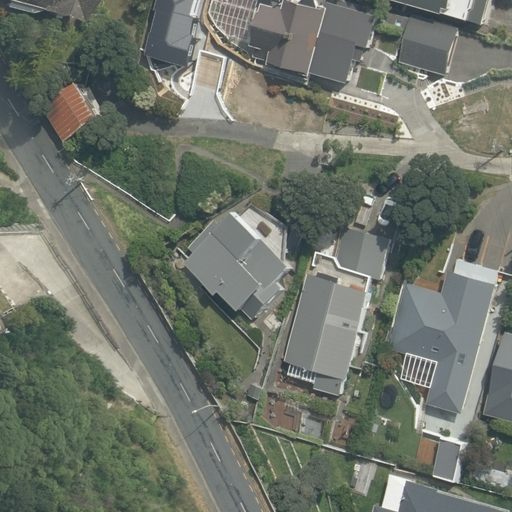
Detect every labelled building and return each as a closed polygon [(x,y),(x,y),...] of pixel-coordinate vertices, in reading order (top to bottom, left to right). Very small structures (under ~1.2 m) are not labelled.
[(0,0),(76,23),(82,0),(0,0)] [(319,81),(320,76),(357,87),(364,64),(370,66),(374,51),(378,52),(387,20),(378,17),(380,11),(345,1),(343,8),(332,4),(330,10),(324,8),(322,2),(316,0),(309,0),(306,2),(301,1),(300,0),(217,0),(216,4),(263,18),(265,12),(269,13),(268,17),(271,17),(258,59),(278,64),(277,68),(319,81)] [(396,0),(488,23),(493,0),(396,0)] [(401,62),(449,75),(464,28),(414,15),(401,62)] [(48,105),(71,142),(109,119),(86,82),(48,105)] [(197,259),(259,319),(290,287),(285,282),(299,268),(242,212),(229,226),(223,220),(195,250),(200,255),(197,259)] [(336,267),(385,280),(396,239),(347,225),(336,267)] [(465,414),(502,271),(460,260),(457,272),(453,271),(447,293),(409,283),(392,350),(441,362),(430,404),(465,414)] [(317,387),(344,395),(348,379),(352,380),(377,291),(343,281),(344,276),(325,271),(324,275),(315,272),(290,361),(322,370),(317,387)] [(511,330),(493,396),(488,414),(511,419),(511,330)] [(382,396),(394,399),(397,387),(386,384),(382,396)] [(254,385),(251,395),(264,400),(268,390),(254,385)] [(273,401),(264,412),(275,420),(283,410),(273,401)] [(464,441),(466,433),(454,430),(450,421),(427,415),(423,431),(464,441)] [(363,425),(330,416),(323,443),(356,452),(363,425)] [(439,477),(459,482),(469,446),(449,440),(439,477)] [(399,461),(421,467),(425,453),(403,447),(399,461)] [(511,511),(511,509),(445,491),(446,488),(395,475),(386,507),(379,505),(376,511),(511,511)]
